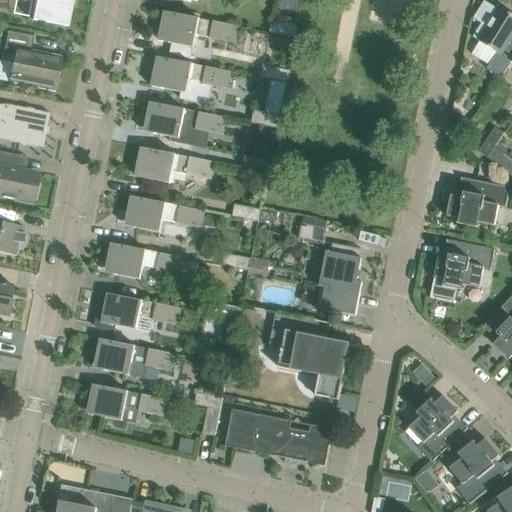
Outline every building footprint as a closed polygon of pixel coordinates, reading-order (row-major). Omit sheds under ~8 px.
[(35,0),(32,20),(55,25),(68,27),(68,25),(72,0),(35,0)] [(481,24),(473,38),(480,42),(497,53),(489,66),(487,69),(501,78),(511,62),(511,59),(511,14),(501,8),(499,10),(485,1),(473,19),(481,24)] [(160,33),(159,41),(167,43),(172,44),(170,55),(192,59),(197,35),(210,37),(210,39),(235,44),(238,27),(165,12),(160,33)] [(296,38),(298,26),(272,20),(269,33),(296,38)] [(1,61),(12,63),(9,81),(55,90),(55,89),(54,88),(59,60),(61,60),(61,59),(30,53),(33,37),(7,31),(1,61)] [(231,72),(157,57),(151,87),(160,88),(182,93),(180,99),(208,105),(212,86),(227,90),(231,72)] [(287,83),(289,71),(263,66),(260,78),(271,80),(287,83)] [(271,80),(265,113),(280,116),(287,83),(271,80)] [(146,124),(144,132),(153,134),(171,138),(170,142),(193,147),(197,130),(209,133),(220,135),(224,118),(150,103),(146,124)] [(6,105),(0,104),(0,139),(43,148),(50,113),(6,105)] [(278,128),(280,116),(265,113),(254,111),(251,123),(278,128)] [(452,115),(448,132),(459,139),(468,125),(452,115)] [(496,127),(479,152),(487,158),(496,146),(505,133),(496,127)] [(496,146),(487,158),(495,164),(497,165),(505,154),(496,146)] [(137,169),(135,177),(144,179),(171,184),(173,171),(187,173),(186,175),(211,180),(215,163),(141,148),(137,169)] [(0,197),(32,204),(33,198),(35,199),(37,186),(35,186),(37,174),(25,172),(17,170),(19,156),(0,152),(0,197)] [(269,174),(271,161),(245,156),(242,168),(269,174)] [(451,196),(447,217),(461,219),(460,224),(458,223),(458,224),(479,229),(479,227),(477,227),(477,223),(494,226),(498,206),(505,208),(509,188),(461,178),(461,179),(462,180),(460,192),(464,193),(463,198),(451,196)] [(127,218),(125,226),(134,228),(161,233),(163,220),(177,223),(177,224),(201,229),(205,212),(131,197),(127,218)] [(259,222),(261,210),(235,205),(232,217),(259,222)] [(262,210),(260,218),(268,220),(270,212),(262,210)] [(205,217),(203,224),(216,227),(218,220),(205,217)] [(0,253),(16,256),(18,243),(22,244),(24,243),(25,236),(24,234),(25,228),(0,223),(0,253)] [(299,239),(324,245),(327,229),(320,227),(302,224),(299,239)] [(447,240),(447,241),(448,242),(446,254),(450,255),(448,260),(439,258),(434,279),(430,298),(451,302),(451,301),(449,301),(451,288),(464,291),(464,290),(462,289),(463,285),(480,289),(484,268),(491,270),(495,250),(447,240)] [(107,265),(106,273),(114,275),(141,280),(144,267),(157,269),(157,271),(182,276),(185,259),(112,244),(107,265)] [(327,252),(320,287),(326,288),(322,308),(321,309),(356,316),(361,292),(363,283),(358,282),(362,259),(360,259),(362,250),(333,244),(331,253),(327,252)] [(249,271),(251,259),(225,254),(222,266),(249,271)] [(251,259),(249,271),(263,274),(265,262),(251,259)] [(0,315),(9,317),(12,300),(10,300),(13,286),(5,284),(5,283),(2,282),(1,284),(0,283),(0,315)] [(97,314),(95,326),(116,330),(117,326),(137,330),(140,317),(153,319),(153,321),(178,326),(181,309),(108,294),(104,314),(97,313),(97,314)] [(485,328),(494,337),(497,334),(501,337),(494,345),(510,359),(511,356),(511,297),(483,328),(484,329),(485,328)] [(239,320),(241,308),(215,302),(212,315),(239,320)] [(316,396),(339,401),(350,346),(316,339),(319,322),(329,324),(330,323),(256,308),(255,310),(276,314),(269,347),(283,349),(279,368),(320,376),(316,396)] [(223,337),(220,350),(232,353),(234,340),(223,337)] [(96,361),(94,369),(103,370),(144,379),(147,367),(170,372),(174,354),(100,339),(96,361)] [(230,365),(232,353),(220,350),(206,348),(203,360),(230,365)] [(167,400),(93,385),(87,414),(123,421),(125,408),(139,411),(139,412),(163,417),(167,400)] [(194,405),(208,408),(221,411),(222,403),(223,398),(197,393),(194,405)] [(468,429),(467,428),(466,429),(458,420),(455,423),(451,419),(458,412),(444,396),(435,405),(432,402),(434,400),(433,399),(417,414),(418,415),(420,413),(422,416),(410,428),(424,443),(419,448),(433,463),(468,429)] [(215,437),(221,411),(208,408),(203,434),(215,437)] [(326,467),(330,446),(333,430),(233,410),(226,447),(286,459),(285,463),(301,466),(301,462),(326,467)] [(464,458),(450,469),(463,484),(458,489),(470,505),(508,474),(508,473),(507,474),(499,464),(495,466),(492,462),(500,456),(486,439),(477,447),(474,444),(476,442),(475,441),(458,455),(459,456),(461,454),(464,458)] [(130,511),(132,506),(133,500),(62,485),(57,511),(56,511),(130,511)] [(511,511),(511,488),(497,499),(498,500),(500,498),(502,502),(488,511),(511,511)] [(130,511),(181,511),(146,503),(147,502),(146,502),(145,501),(144,508),(132,506),(130,511)]
